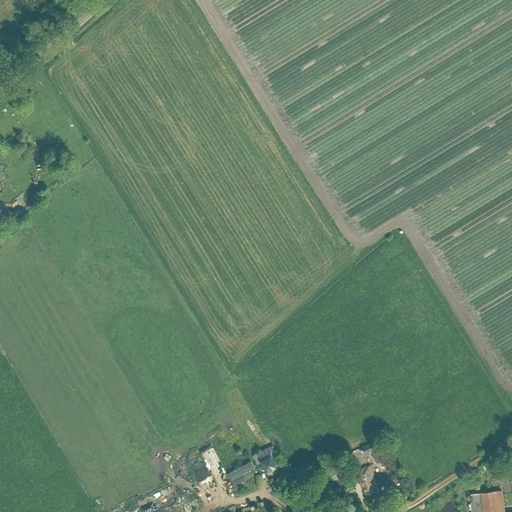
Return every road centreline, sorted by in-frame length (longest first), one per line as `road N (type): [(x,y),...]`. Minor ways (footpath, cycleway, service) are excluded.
road 1 (track): [(380,511),(511,442)]
road 2 (unclassified): [(0,89),(103,0)]
